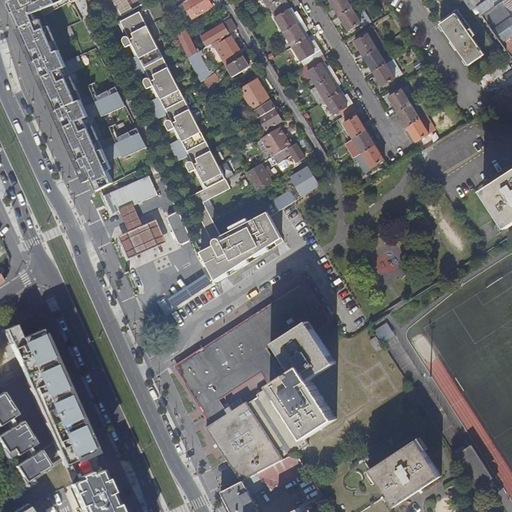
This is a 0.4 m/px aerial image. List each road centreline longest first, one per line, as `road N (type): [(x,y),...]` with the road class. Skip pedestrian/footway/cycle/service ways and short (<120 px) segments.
road 1 (primary): [(202,511),(0,75)]
road 2 (primary): [(46,270),(156,511)]
road 3 (primary): [(0,159),(46,270)]
